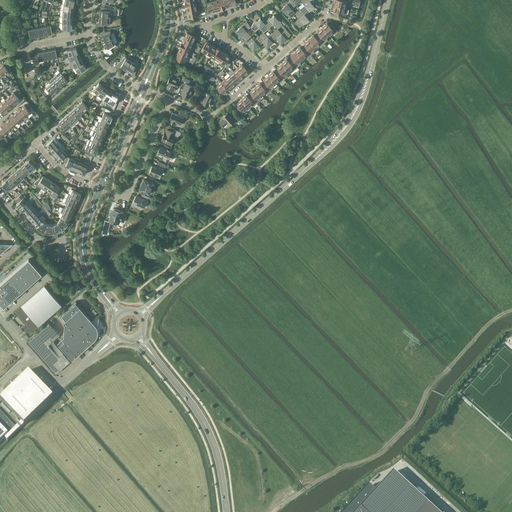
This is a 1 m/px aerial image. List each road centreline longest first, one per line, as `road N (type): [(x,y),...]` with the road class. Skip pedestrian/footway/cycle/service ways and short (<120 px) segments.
road 1 (track): [(274,511),(386,446),(489,321),(511,309)]
road 2 (secondary): [(158,298),(331,143)]
road 3 (secondary): [(226,511),(210,435),(151,353)]
road 4 (residential): [(100,188),(126,195),(168,98)]
